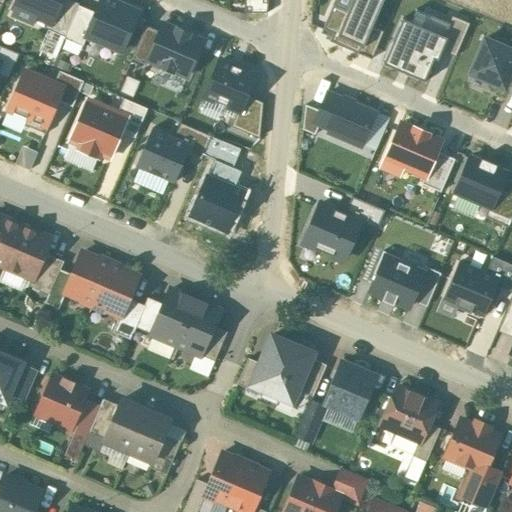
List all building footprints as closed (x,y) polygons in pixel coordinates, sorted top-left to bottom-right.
[(47,22),(50,24),(60,0),(15,0),(12,8),(14,9),(11,16),(33,25),(37,18),(47,22)] [(79,3),(70,0),(60,0),(50,24),(47,22),(45,27),(65,36),(78,5),(79,3)] [(86,36),(120,50),(139,7),(122,0),(101,0),(96,12),(86,36)] [(267,0),(245,0),(245,11),(267,12),(267,0)] [(372,27),(384,0),(335,0),(323,29),(333,33),(330,40),(371,58),(383,31),(372,27)] [(86,36),(96,12),(78,5),(65,36),(64,37),(82,45),(86,36)] [(378,25),(387,28),(392,12),(383,9),(378,25)] [(411,23),(402,19),(384,63),(424,80),(434,57),(438,59),(442,50),(447,38),(443,36),(449,23),(417,10),(411,23)] [(447,38),(442,50),(456,56),(469,23),(452,16),(449,23),(443,36),(447,38)] [(159,31),(147,59),(187,76),(202,41),(162,24),(159,31)] [(145,63),(147,59),(159,31),(146,25),(132,58),(145,63)] [(511,49),(484,37),(469,73),(505,88),(511,71),(511,49)] [(0,58),(2,59),(0,63),(0,74),(8,78),(18,54),(0,46),(0,58)] [(219,59),(204,97),(238,111),(239,111),(246,95),(255,73),(219,59)] [(55,82),(24,69),(5,112),(45,129),(58,100),(64,85),(55,82)] [(158,80),(186,89),(189,78),(162,69),(158,80)] [(64,85),(58,100),(72,106),(83,81),(60,71),(55,82),(64,85)] [(124,91),(137,95),(143,79),(129,74),(124,91)] [(375,113),(328,93),(320,111),(315,123),(319,125),(331,130),(329,132),(345,139),(346,136),(362,143),(375,113)] [(262,102),(246,95),(239,111),(238,111),(232,125),(259,137),(262,102)] [(118,110),(88,97),(68,141),(78,145),(76,149),(99,159),(101,155),(109,159),(121,131),(128,115),(118,110)] [(128,115),(121,131),(134,137),(147,108),(124,98),(118,110),(128,115)] [(315,123),(320,111),(306,104),(303,129),(315,135),(319,125),(315,123)] [(388,119),(375,113),(362,143),(375,149),(388,119)] [(443,139),(400,121),(379,168),(400,177),(403,169),(424,178),(426,179),(438,151),(443,139)] [(191,145),(187,154),(201,160),(204,154),(212,136),(181,122),(174,137),(191,145)] [(174,137),(153,128),(136,166),(174,183),(187,154),(191,145),(174,137)] [(211,158),(232,167),(241,149),(212,136),(204,154),(211,158)] [(33,168),(38,151),(27,147),(22,164),(33,168)] [(454,159),(438,151),(426,179),(424,178),(422,183),(440,191),(454,159)] [(453,192),(490,208),(503,178),(507,171),(470,155),(453,192)] [(185,215),(228,234),(247,190),(235,185),(241,171),(232,167),(211,158),(185,215)] [(511,214),(511,182),(503,178),(490,208),(490,210),(510,219),(511,214)] [(362,219),(362,221),(377,227),(384,210),(352,197),(346,212),(362,219)] [(346,212),(320,201),(302,243),(344,261),(362,221),(362,219),(346,212)] [(21,226),(0,217),(0,264),(4,266),(21,226)] [(50,239),(21,226),(4,266),(32,278),(33,279),(44,253),(50,239)] [(109,264),(82,252),(72,275),(64,292),(65,293),(92,304),(109,264)] [(424,269),(384,252),(368,290),(408,307),(412,299),(424,269)] [(44,253),(33,279),(32,278),(29,286),(48,294),(59,269),(60,270),(63,261),(44,253)] [(511,264),(494,257),(487,273),(499,278),(496,284),(511,291),(511,264)] [(458,303),(483,314),(496,284),(499,278),(487,273),(460,261),(438,311),(452,317),(458,303)] [(137,276),(109,264),(92,304),(119,316),(120,316),(127,298),(137,276)] [(425,266),(424,269),(412,299),(427,305),(440,273),(425,266)] [(59,269),(48,294),(44,303),(58,309),(65,293),(64,292),(72,275),(60,270),(59,269)] [(163,304),(150,334),(175,344),(194,300),(169,289),(163,304)] [(163,304),(147,297),(143,305),(144,305),(132,333),(133,333),(135,327),(150,334),(163,304)] [(127,298),(120,316),(119,316),(112,332),(129,339),(132,333),(144,305),(143,305),(127,298)] [(194,300),(175,344),(200,355),(212,325),(219,311),(194,300)] [(212,325),(200,355),(214,361),(226,332),(212,325)] [(298,347),(271,335),(259,363),(249,384),(250,385),(294,404),(300,391),(297,389),(310,358),(313,353),(312,353),(313,351),(298,345),(298,347)] [(22,363),(0,353),(0,407),(2,408),(5,401),(5,402),(22,363)] [(247,358),(236,384),(249,389),(250,385),(249,384),(259,363),(247,358)] [(310,358),(297,389),(300,391),(312,396),(326,365),(310,358)] [(375,378),(341,363),(324,402),(358,417),(375,378)] [(62,380),(52,376),(50,380),(47,379),(41,392),(44,394),(37,410),(51,416),(50,420),(68,428),(69,428),(82,398),(85,392),(71,387),(73,383),(62,378),(62,380)] [(435,403),(396,387),(380,424),(418,440),(419,441),(427,423),(435,403)] [(99,405),(82,398),(69,428),(68,428),(67,430),(85,438),(99,405)] [(118,406),(103,399),(88,432),(104,439),(118,406)] [(169,420),(121,399),(118,406),(104,439),(103,441),(151,461),(163,434),(169,420)] [(324,408),(310,402),(296,435),(310,441),(324,408)] [(489,426),(475,420),(473,426),(460,420),(445,456),(473,468),(482,472),(485,466),(497,436),(487,432),(489,426)] [(427,423),(419,441),(418,440),(412,455),(426,461),(440,428),(427,423)] [(163,434),(151,461),(148,467),(165,474),(179,441),(163,434)] [(244,462),(221,452),(214,469),(213,469),(209,477),(210,478),(208,484),(203,495),(226,505),(244,462)] [(267,472),(244,462),(226,505),(242,511),(250,511),(253,506),(256,497),(258,498),(262,490),(260,489),(267,472)] [(482,472),(473,468),(461,496),(487,507),(501,473),(485,466),(482,472)] [(369,479),(342,468),(332,490),(331,492),(339,496),(358,504),(369,479)] [(32,511),(41,491),(5,476),(0,486),(0,511),(32,511)] [(332,490),(313,482),(313,483),(298,477),(282,511),(331,511),(339,496),(331,492),(332,490)] [(196,479),(181,511),(196,511),(203,495),(208,484),(196,479)] [(432,511),(434,508),(420,502),(415,511),(432,511)]
